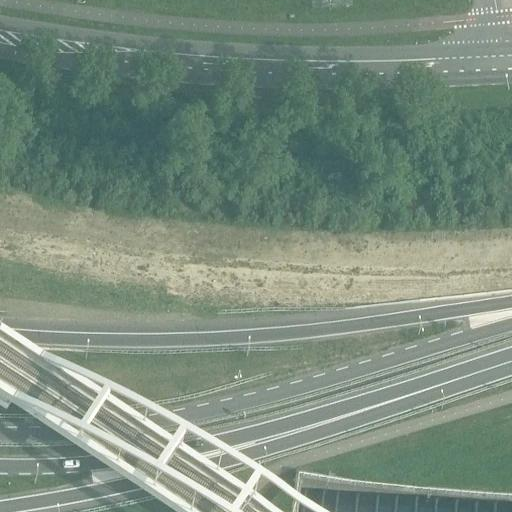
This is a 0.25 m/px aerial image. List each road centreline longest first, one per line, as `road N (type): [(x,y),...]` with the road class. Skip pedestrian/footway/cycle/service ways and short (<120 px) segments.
road 1 (trunk): [(511,325),(185,418),(0,436)]
road 2 (trunk): [(511,306),(237,342),(0,341)]
road 3 (secondary): [(503,61),(258,66),(0,36)]
road 4 (trunk): [(0,507),(207,468),(305,429)]
road 5 (trunk): [(0,465),(91,464),(305,429)]
road 6 (motorway): [(216,511),(0,484)]
road 7 (trunk): [(305,429),(511,363)]
